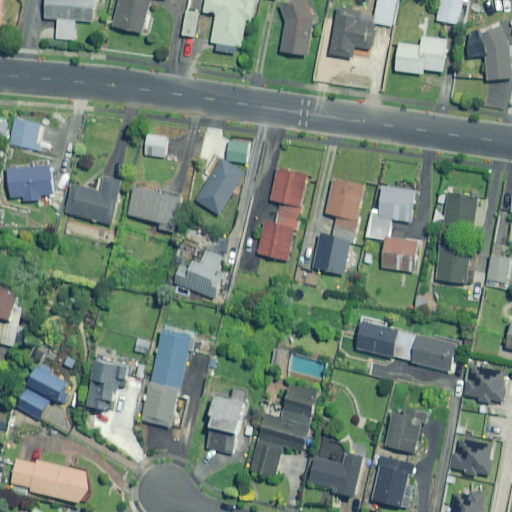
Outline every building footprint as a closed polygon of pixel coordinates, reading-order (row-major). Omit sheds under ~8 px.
[(95,0),(45,0),(44,19),(59,20),(57,40),(75,41),(76,21),(94,23),(95,0)] [(144,0),(119,0),(114,27),(144,34),(151,2),(144,0)] [(218,44),(217,51),(236,54),(238,47),(242,48),(247,20),(252,21),(255,0),(242,0),(242,1),(237,0),(206,0),(204,11),(218,14),(213,43),(218,44)] [(316,4),(287,0),(280,52),(309,56),(316,4)] [(398,0),(378,0),(375,23),(394,26),(398,0)] [(464,0),(435,0),(433,7),(441,9),(438,20),(459,24),(464,0)] [(195,38),(199,15),(186,13),(182,36),(195,38)] [(363,17),(332,13),(330,30),(333,30),(330,55),(354,58),(355,47),(373,50),(376,24),(362,23),(363,17)] [(511,78),(511,71),(507,29),(482,32),(488,81),(511,78)] [(448,40),(423,38),(422,47),(399,44),(396,71),(425,75),(425,70),(444,72),(448,40)] [(40,123),(15,120),(12,146),(36,149),(40,123)] [(167,140),(148,136),(145,155),(164,158),(167,140)] [(249,144),(230,141),(227,161),(246,164),(249,144)] [(245,175),(222,161),(196,201),(219,216),(245,175)] [(54,196),(53,167),(9,169),(10,198),(24,198),(24,201),(42,201),(42,196),(54,196)] [(308,175),(277,168),(270,201),(281,203),(276,225),(264,222),(257,255),(287,261),(294,230),(296,231),(308,175)] [(124,182),(107,177),(103,193),(72,185),(65,214),(113,226),(124,182)] [(351,243),(353,244),(365,186),(333,179),(326,214),(338,216),(334,237),(320,234),(312,269),(344,276),(351,243)] [(184,200),(135,188),(128,216),(162,224),(161,230),(176,233),(184,200)] [(416,193),(381,188),(377,214),(371,213),(368,237),(388,240),(391,220),(412,223),(416,193)] [(436,280),(464,285),(470,251),(460,249),(463,228),(473,230),(478,199),(449,194),(440,246),(442,246),(436,280)] [(229,248),(210,240),(207,246),(200,263),(197,262),(193,270),(183,266),(176,283),(216,300),(227,273),(220,270),(229,248)] [(417,244),(385,240),(382,269),(414,273),(417,244)] [(509,260),(490,257),(486,286),(505,289),(509,260)] [(18,307),(21,292),(0,287),(0,343),(16,347),(25,309),(18,307)] [(389,323),(365,317),(357,350),(452,371),(458,346),(387,329),(389,323)] [(165,330),(143,421),(173,428),(172,434),(181,436),(190,402),(179,400),(191,351),(194,352),(198,338),(165,330)] [(285,352),(273,351),(272,367),(284,368),(285,352)] [(328,364),(294,357),(291,369),(325,376),(328,364)] [(84,361),(68,358),(67,367),(83,370),(84,361)] [(131,368),(98,363),(91,408),(115,412),(120,387),(128,388),(131,368)] [(72,385),(42,366),(30,384),(60,403),(72,385)] [(482,399),(482,405),(493,406),(494,400),(505,401),(508,372),(473,369),(470,398),(482,399)] [(321,393),(292,385),(284,419),(268,415),(254,472),(278,478),(286,447),(305,452),(321,393)] [(52,402),(31,390),(20,408),(42,420),(52,402)] [(247,404),(219,397),(206,449),(243,457),(248,436),(240,434),(247,404)] [(388,447),(417,454),(425,425),(430,426),(433,415),(411,409),(409,417),(397,414),(388,447)] [(469,473),(469,477),(479,478),(480,474),(491,475),(494,445),(461,442),(460,455),(455,454),(453,471),(469,473)] [(367,459),(351,455),(348,466),(318,458),(311,483),(336,489),(335,492),(357,498),(367,459)] [(81,504),(92,489),(88,471),(37,459),(36,465),(17,460),(12,482),(32,487),(31,492),(81,504)] [(411,475),(383,468),(375,501),(410,509),(415,488),(408,486),(411,475)] [(486,496),(471,493),(470,497),(457,495),(453,511),(485,511),(483,511),(486,496)]
